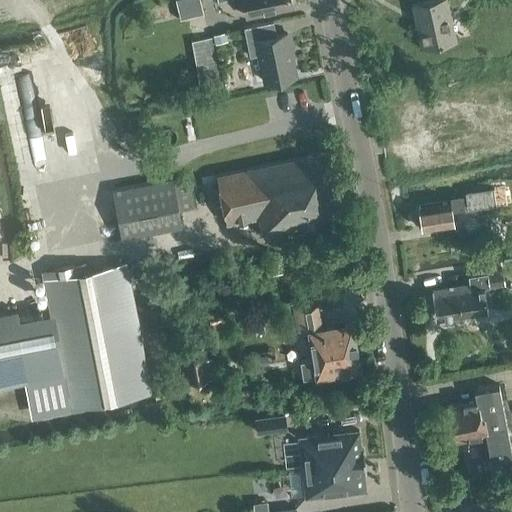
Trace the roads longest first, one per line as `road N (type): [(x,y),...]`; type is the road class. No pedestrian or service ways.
road 1 (tertiary): [(412,511),(372,202),(329,0)]
road 2 (track): [(80,196),(62,241),(0,279)]
